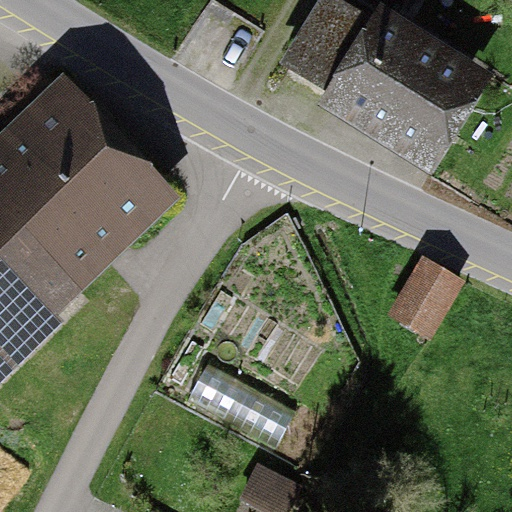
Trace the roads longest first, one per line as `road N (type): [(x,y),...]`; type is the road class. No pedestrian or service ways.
road 1 (residential): [(74,511),(256,134)]
road 2 (tertiary): [(256,134),(511,257)]
road 3 (tertiary): [(28,0),(256,134)]
